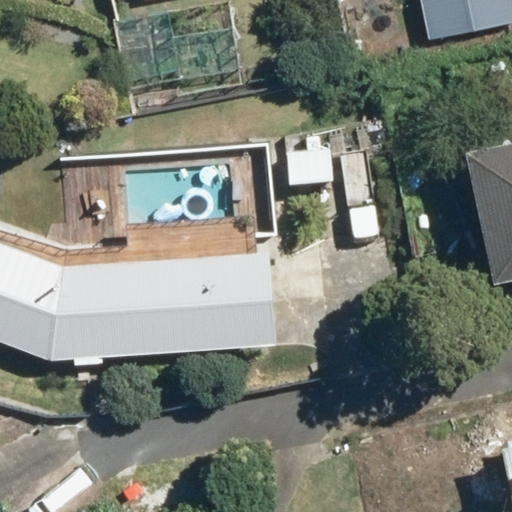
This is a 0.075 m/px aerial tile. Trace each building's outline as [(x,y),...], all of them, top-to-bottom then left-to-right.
[(506,20),(502,0),(409,0),(416,36),(506,20)] [(511,133),(467,143),(493,275),(511,270),(511,133)] [(353,143),(291,141),(289,181),(351,183),(353,143)] [(254,244),(59,260),(0,237),(0,336),(44,354),(259,335),(254,244)] [(511,432),(500,435),(511,495),(511,432)]
